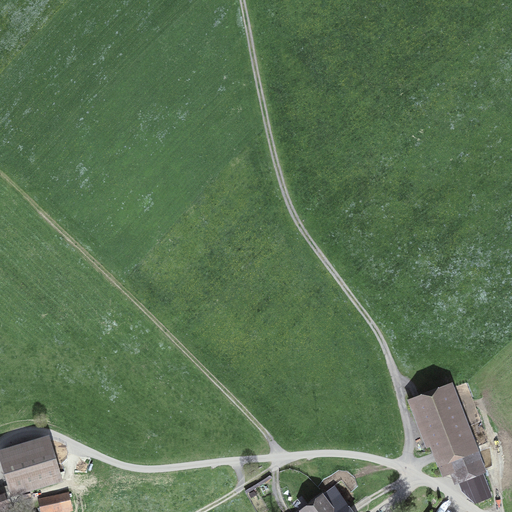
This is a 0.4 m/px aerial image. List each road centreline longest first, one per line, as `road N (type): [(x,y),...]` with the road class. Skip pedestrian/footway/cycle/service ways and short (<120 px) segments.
road 1 (track): [(241,0),(289,206),(379,335),(406,416),(412,470)]
road 2 (track): [(0,169),(248,413),(281,456)]
road 3 (track): [(59,438),(142,469),(281,456)]
road 4 (track): [(281,456),(395,463),(477,511)]
